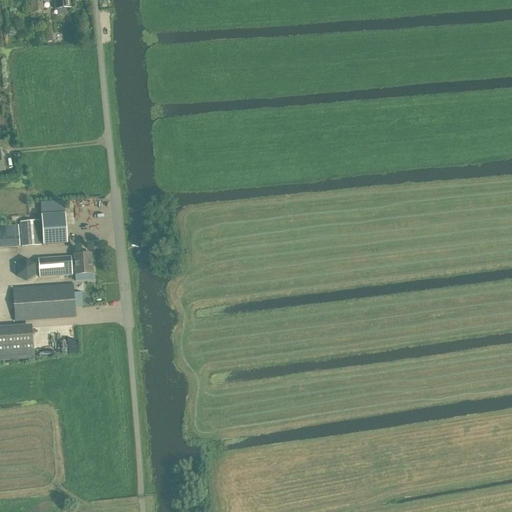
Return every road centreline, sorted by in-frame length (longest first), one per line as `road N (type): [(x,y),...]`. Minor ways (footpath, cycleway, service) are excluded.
road 1 (unclassified): [(144,511),(96,0)]
road 2 (unknown): [(0,321),(126,315)]
road 3 (unknown): [(118,233),(0,255)]
